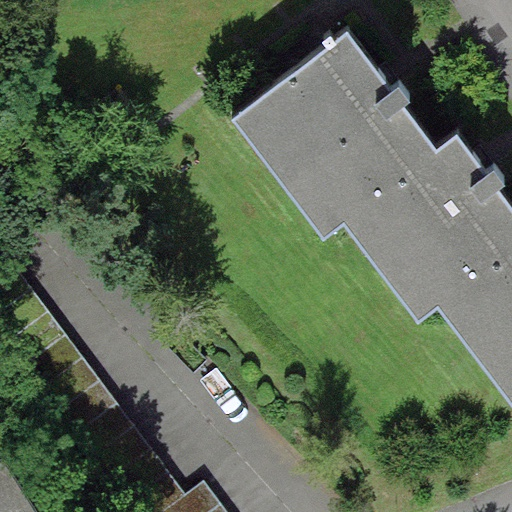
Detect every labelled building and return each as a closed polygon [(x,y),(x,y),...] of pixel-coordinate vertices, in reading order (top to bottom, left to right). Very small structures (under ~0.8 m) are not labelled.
[(318,237),(338,222),(424,155),(325,29),(219,110),(318,237)] [(413,317),(434,301),(511,240),(511,216),(449,136),(424,155),(338,222),(413,317)] [(511,240),(434,301),(511,400),(511,240)] [(0,272),(0,338),(119,511),(146,511),(153,507),(156,511),(213,511),(193,482),(168,499),(8,267),(0,272)] [(42,511),(0,444),(0,511),(42,511)]
